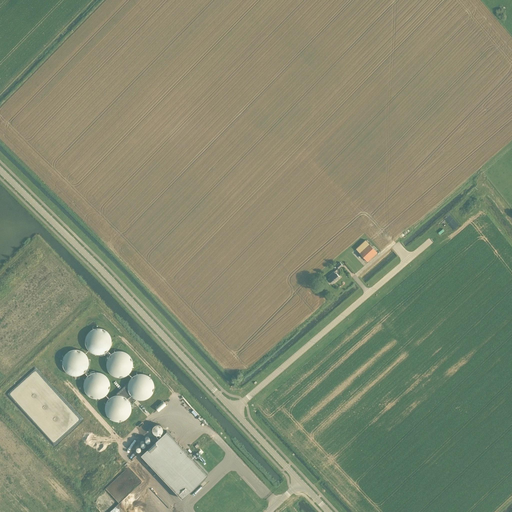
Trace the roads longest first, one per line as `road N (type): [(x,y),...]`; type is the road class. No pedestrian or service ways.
road 1 (tertiary): [(0,170),(232,411)]
road 2 (unclassified): [(232,411),(431,241)]
